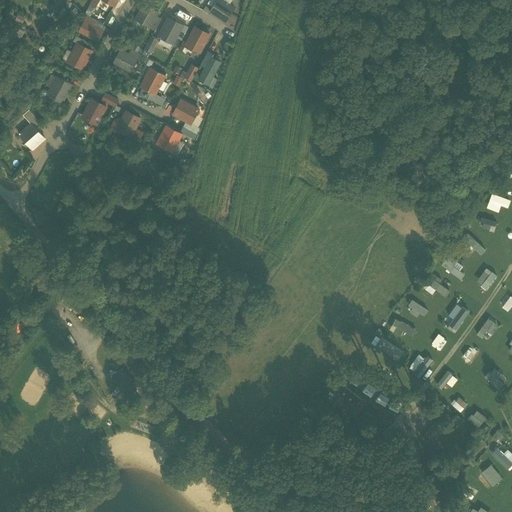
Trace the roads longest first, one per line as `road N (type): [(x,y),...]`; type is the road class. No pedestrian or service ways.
road 1 (unclassified): [(283,511),(15,208)]
road 2 (residential): [(89,79),(15,208)]
